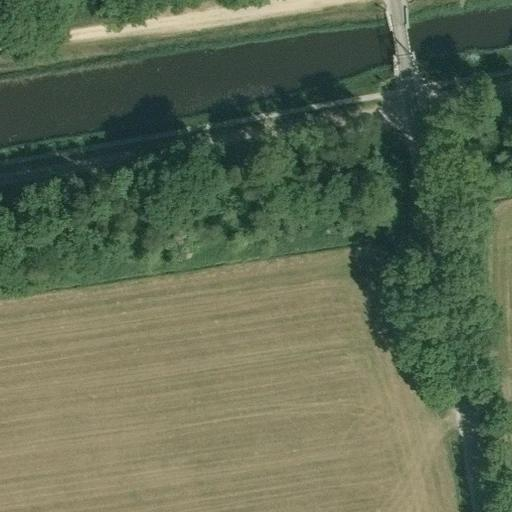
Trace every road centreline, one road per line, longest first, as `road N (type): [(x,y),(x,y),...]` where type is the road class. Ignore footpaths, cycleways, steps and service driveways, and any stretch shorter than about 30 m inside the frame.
road 1 (unclassified): [(482,511),(396,0)]
road 2 (track): [(412,105),(0,175)]
road 3 (track): [(0,50),(322,0)]
